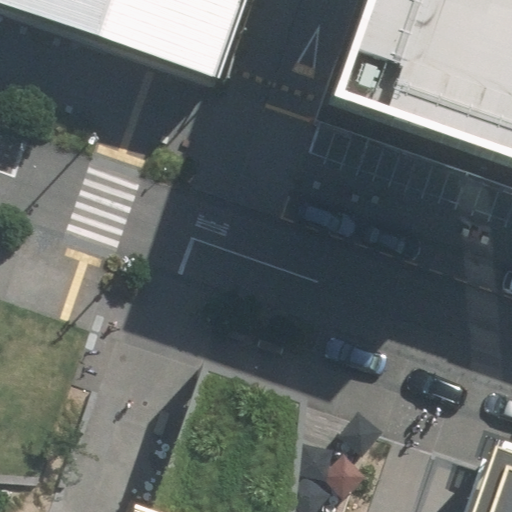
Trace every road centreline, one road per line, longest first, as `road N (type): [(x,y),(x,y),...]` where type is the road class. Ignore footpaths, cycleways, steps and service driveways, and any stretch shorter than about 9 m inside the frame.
road 1 (residential): [(201,235),(511,346)]
road 2 (residential): [(201,235),(100,511)]
road 3 (residential): [(287,0),(201,235)]
road 4 (residential): [(0,167),(201,235)]
